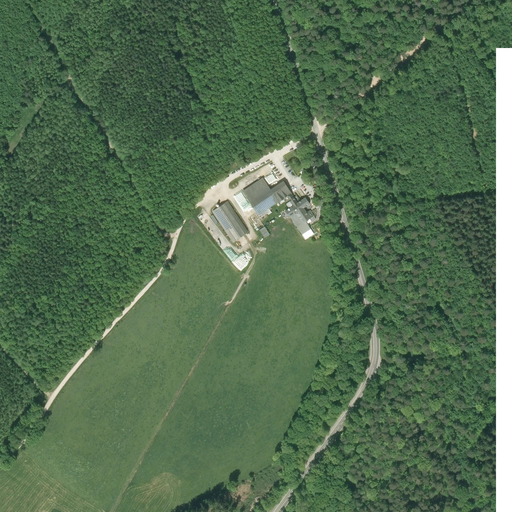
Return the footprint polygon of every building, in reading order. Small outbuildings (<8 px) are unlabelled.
[(250,203),(270,190),(263,179),(243,192),(250,203)] [(286,198),(290,203),(294,200),(290,194),(291,193),(283,181),(270,190),(250,203),(259,216),(286,198)] [(290,210),(287,212),(291,218),(296,214),(303,224),(306,222),(310,220),(314,217),(310,210),(306,212),(304,210),(310,206),(305,198),(297,204),(294,200),(290,203),(287,206),(290,210)] [(227,201),(212,211),(233,241),(247,231),(227,201)] [(303,224),(296,214),(291,218),(302,235),(310,230),(306,222),(303,224)] [(210,217),(203,223),(206,228),(207,227),(209,230),(216,225),(210,217)] [(264,237),(269,234),(265,226),(260,229),(264,237)]
